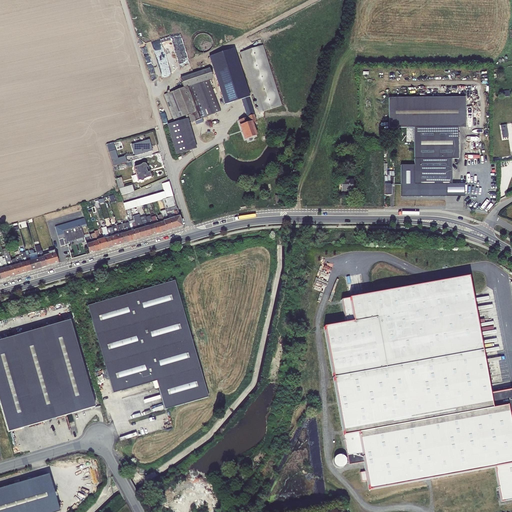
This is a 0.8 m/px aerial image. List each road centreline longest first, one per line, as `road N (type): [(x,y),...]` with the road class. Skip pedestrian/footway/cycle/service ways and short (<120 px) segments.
road 1 (secondary): [(408,219),(262,220),(191,236)]
road 2 (secondary): [(191,236),(0,293)]
